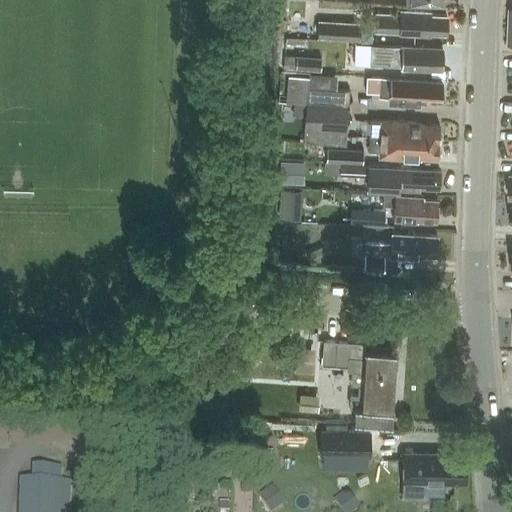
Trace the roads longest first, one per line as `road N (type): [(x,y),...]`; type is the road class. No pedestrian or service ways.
road 1 (unclassified): [(0,428),(70,431),(141,407),(266,314),(303,302),(478,311)]
road 2 (tertiary): [(478,311),(485,0)]
road 3 (tertiary): [(494,511),(478,311)]
